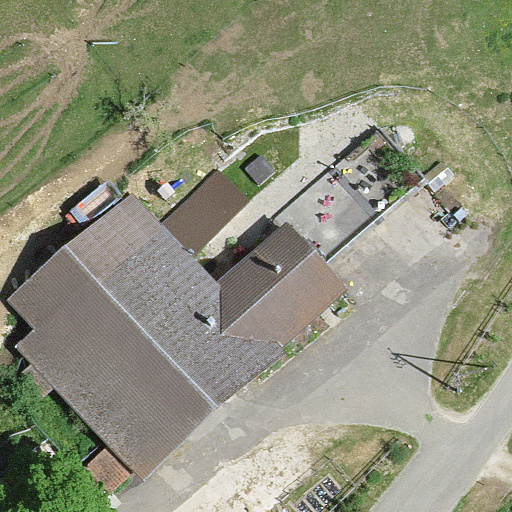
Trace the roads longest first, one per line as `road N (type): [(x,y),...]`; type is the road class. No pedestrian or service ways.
road 1 (track): [(458,461),(416,410),(382,396),(324,403),(163,511)]
road 2 (unclassified): [(511,391),(417,511)]
